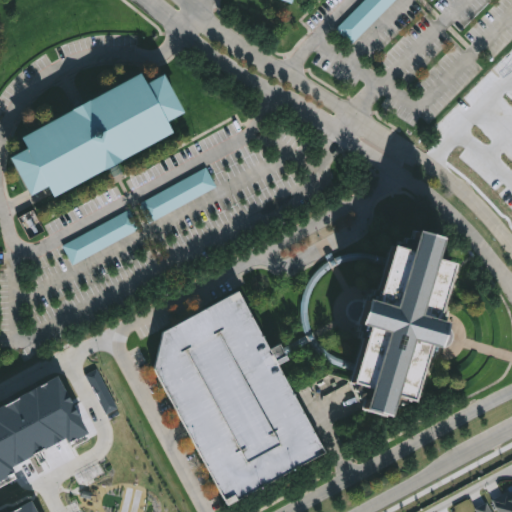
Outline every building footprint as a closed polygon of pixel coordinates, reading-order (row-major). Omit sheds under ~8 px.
[(395,0),(350,45),(335,30),(364,0),(395,0)] [(138,72),(144,82),(162,72),(183,111),(165,121),(171,131),(51,196),(45,186),(27,195),(6,157),(25,147),(19,136),(138,72)] [(217,187),(148,224),(138,204),(206,167),(217,187)] [(141,229),(72,266),(62,246),(130,209),(141,229)] [(437,232),(431,254),(448,259),(433,316),(442,319),(435,346),(424,343),(408,400),(389,395),(384,414),(357,406),(362,387),(344,382),(347,369),(349,362),(360,323),(352,321),(360,294),(369,297),(379,263),(381,256),(385,240),(405,245),(411,224),(437,232)] [(281,346),(303,334),(299,316),(301,298),(304,286),(309,278),(317,269),(326,262),(323,256),(330,253),(332,258),(341,255),(346,254),(356,253),(366,253),(381,256),(379,263),(366,260),(355,260),(344,262),(334,266),(326,271),(318,278),(308,295),(306,304),(306,315),(308,326),(311,335),(318,344),(327,352),(337,358),(349,362),(347,369),(334,364),(324,359),(315,351),(307,341),(286,353),(281,346)] [(286,353),(287,355),(276,361),(324,450),(224,505),(182,428),(151,369),(160,329),(236,287),(267,345),(278,340),(281,346),(286,353)] [(0,401),(0,479),(88,433),(55,372),(0,401)] [(511,511),(511,487),(493,497),(499,511),(511,511)] [(0,511),(35,511),(28,498),(0,511)] [(463,511),(491,511),(486,501),(463,511)]
